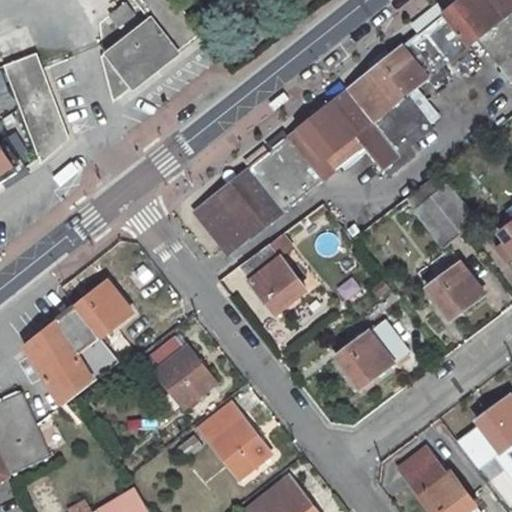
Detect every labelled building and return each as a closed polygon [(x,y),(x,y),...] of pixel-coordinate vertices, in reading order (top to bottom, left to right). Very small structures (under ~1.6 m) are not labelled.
[(200,31),(175,0),(135,0),(151,19),(149,20),(175,52),(200,31)] [(511,1),(511,0),(462,0),(196,213),(230,255),(366,146),(389,176),(414,157),(408,150),(412,146),(434,129),(408,96),(430,79),(435,86),(454,69),(449,63),(478,40),(511,81),(511,1)] [(129,6),(112,19),(121,30),(137,17),(129,6)] [(107,54),(133,85),(175,52),(149,20),(107,54)] [(133,85),(107,54),(104,57),(115,99),(133,85)] [(29,58),(4,67),(42,160),(66,138),(39,68),(34,56),(29,58)] [(274,112),(289,100),(284,94),(269,105),(274,112)] [(412,146),(408,150),(414,157),(418,154),(412,146)] [(9,148),(0,152),(0,177),(20,165),(9,148)] [(0,191),(26,175),(20,165),(0,177),(0,191)] [(448,186),(432,199),(461,235),(477,222),(448,186)] [(432,199),(415,212),(444,249),(461,235),(432,199)] [(511,225),(500,235),(511,250),(511,225)] [(270,244),(242,266),(254,281),(252,284),(276,314),(307,291),(270,244)] [(462,263),(429,289),(451,320),(485,294),(462,263)] [(119,360),(101,339),(133,314),(109,283),(26,347),(61,405),(119,360)] [(385,321),(337,357),(360,389),(408,352),(385,321)] [(176,337),(148,358),(157,370),(155,372),(185,409),(216,384),(187,347),(186,348),(176,337)] [(23,393),(0,403),(0,453),(9,475),(51,456),(23,393)] [(511,396),(479,421),(482,424),(499,448),(502,453),(511,445),(511,396)] [(231,403),(200,427),(240,479),(273,455),(231,403)] [(482,424),(467,435),(485,459),(499,448),(482,424)] [(196,437),(178,450),(186,460),(204,446),(196,437)] [(428,448),(400,469),(409,482),(438,461),(428,448)] [(0,479),(9,475),(0,453),(0,479)] [(438,461),(409,482),(420,497),(448,475),(438,461)] [(448,475),(420,497),(431,511),(467,511),(476,506),(451,472),(448,475)] [(316,511),(289,478),(245,511),(316,511)] [(37,511),(53,511),(52,484),(36,484),(37,511)] [(97,511),(147,511),(134,487),(95,509),(97,511)]
